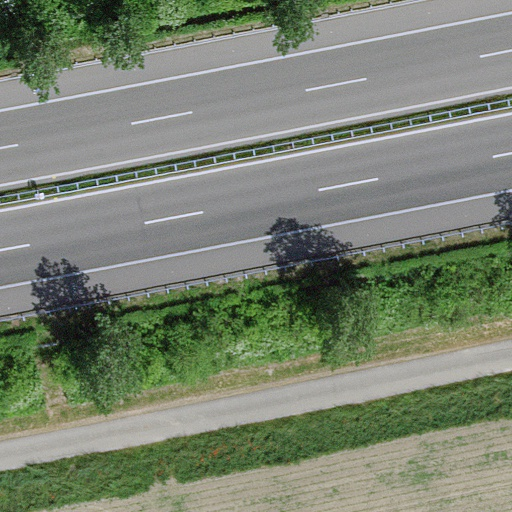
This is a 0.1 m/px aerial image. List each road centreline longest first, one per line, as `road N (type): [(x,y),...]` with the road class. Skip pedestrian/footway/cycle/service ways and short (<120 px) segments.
road 1 (track): [(511,354),(0,456)]
road 2 (motorway): [(0,250),(511,152)]
road 3 (motorway): [(511,50),(0,148)]
